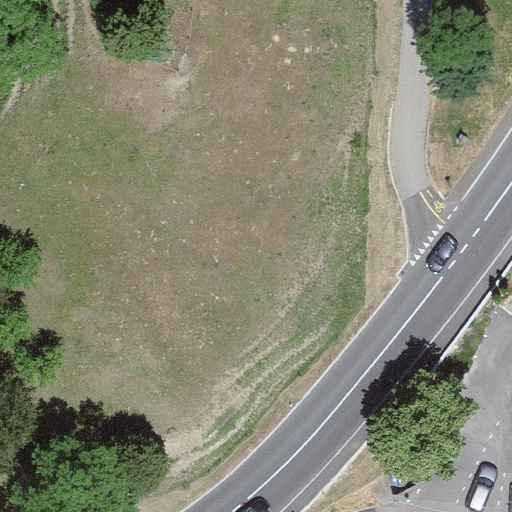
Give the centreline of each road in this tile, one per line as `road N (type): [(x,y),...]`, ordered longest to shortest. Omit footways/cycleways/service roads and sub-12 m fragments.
road 1 (tertiary): [(452,266),(311,434),(231,511)]
road 2 (residential): [(420,0),(407,151),(452,266)]
